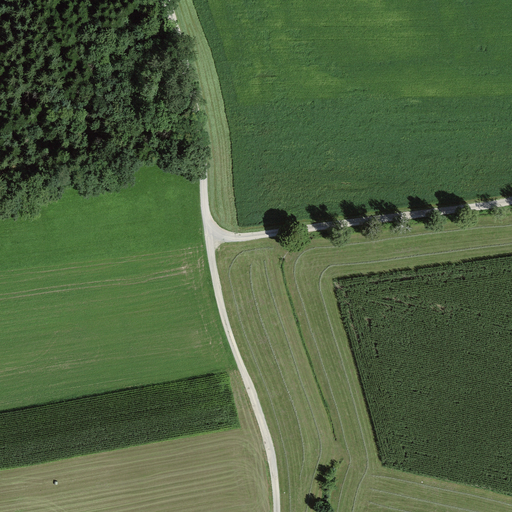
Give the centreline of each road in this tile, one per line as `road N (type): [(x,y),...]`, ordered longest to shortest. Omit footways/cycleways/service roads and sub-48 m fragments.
road 1 (track): [(164,0),(193,100),(227,347),(276,511)]
road 2 (track): [(208,240),(511,202)]
